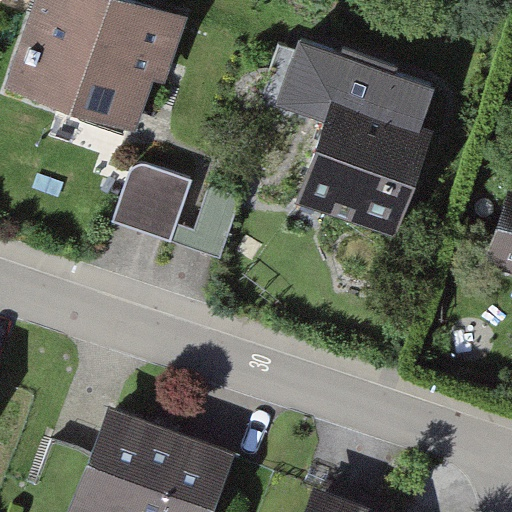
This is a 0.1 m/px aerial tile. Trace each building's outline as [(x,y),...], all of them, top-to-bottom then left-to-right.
[(173,16),(120,0),(22,0),(0,74),(0,94),(124,133),(140,82),(151,86),(173,16)] [(415,130),(317,102),(287,208),(385,236),(415,130)] [(191,182),(135,164),(115,224),(171,243),(177,225),(191,182)] [(511,179),(499,176),(472,267),(511,279),(511,179)] [(195,231),(177,225),(171,243),(221,262),(242,198),(210,188),(195,231)] [(197,511),(220,450),(99,405),(59,511),(197,511)] [(380,511),(381,510),(300,483),(289,511),(380,511)]
